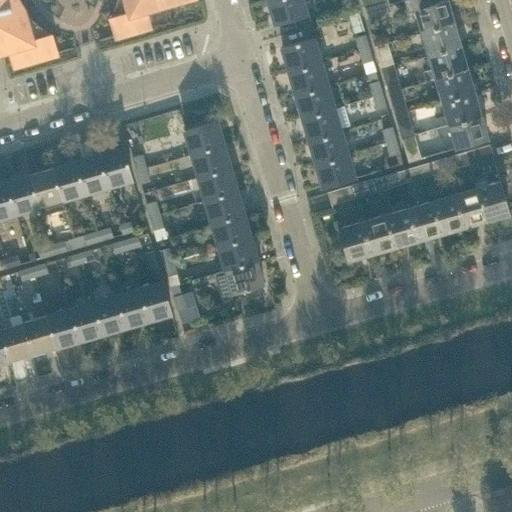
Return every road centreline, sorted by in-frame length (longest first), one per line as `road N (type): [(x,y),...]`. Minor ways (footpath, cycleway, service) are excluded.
road 1 (residential): [(0,413),(319,318)]
road 2 (residential): [(319,318),(243,59)]
road 3 (residential): [(0,131),(243,59)]
road 4 (residential): [(319,318),(511,261)]
